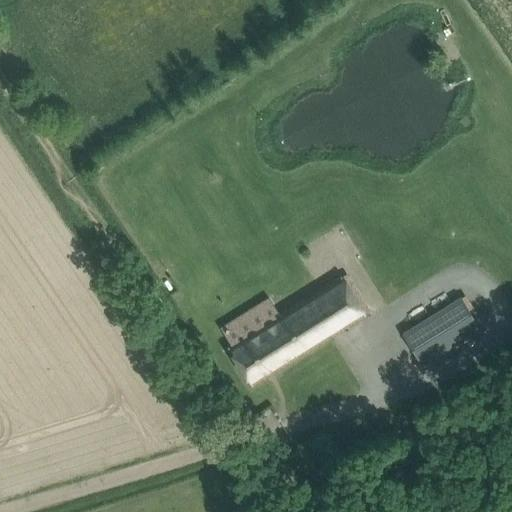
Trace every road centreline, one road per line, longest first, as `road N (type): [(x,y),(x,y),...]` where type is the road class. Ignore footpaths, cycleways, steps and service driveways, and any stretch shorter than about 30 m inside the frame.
road 1 (track): [(0,70),(247,436)]
road 2 (track): [(0,510),(247,436)]
